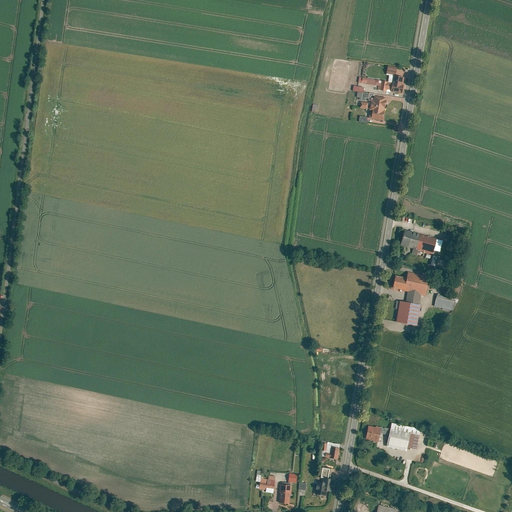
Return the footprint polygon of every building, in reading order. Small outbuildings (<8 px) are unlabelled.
[(386,65),(385,73),(395,75),(396,67),(386,65)] [(403,77),(392,75),(391,83),(390,91),(400,93),(403,77)] [(357,83),(378,86),(379,80),(358,77),(357,83)] [(390,91),(391,83),(379,80),(378,86),(378,89),(390,91)] [(368,93),(361,92),(360,100),(364,101),(365,98),(368,98),(368,93)] [(385,97),(373,96),(373,101),(369,100),(368,109),(372,109),(371,111),(369,111),(368,119),(382,120),(385,97)] [(399,245),(415,249),(419,234),(404,230),(399,245)] [(435,238),(419,234),(415,249),(431,254),(432,250),(435,238)] [(432,250),(439,251),(442,240),(435,238),(432,250)] [(429,276),(407,272),(405,278),(403,289),(403,290),(407,291),(420,294),(425,295),(429,276)] [(405,278),(394,275),(391,287),(403,289),(405,278)] [(407,291),(405,302),(418,305),(420,294),(407,291)] [(453,299),(435,294),(433,306),(450,311),(453,299)] [(405,302),(399,301),(395,322),(415,326),(419,305),(418,305),(405,302)] [(390,423),(389,429),(417,435),(419,429),(390,423)] [(367,426),(365,438),(377,441),(379,433),(380,427),(375,426),(374,427),(367,426)] [(417,435),(389,429),(387,435),(385,447),(404,451),(405,447),(416,449),(419,436),(417,435)] [(339,449),(330,447),(329,454),(329,457),(337,459),(339,449)] [(329,469),(320,467),(319,477),(322,478),(328,479),(329,469)] [(297,475),(289,473),(287,481),(296,483),(297,475)] [(268,479),(261,478),(260,482),(259,489),(266,490),(266,487),(273,488),(275,480),(274,480),(268,479)] [(325,496),(326,491),(331,492),(333,479),(328,479),(322,478),(321,482),(316,481),(314,494),(325,496)] [(290,486),(279,485),(278,503),(289,504),(290,486)]
